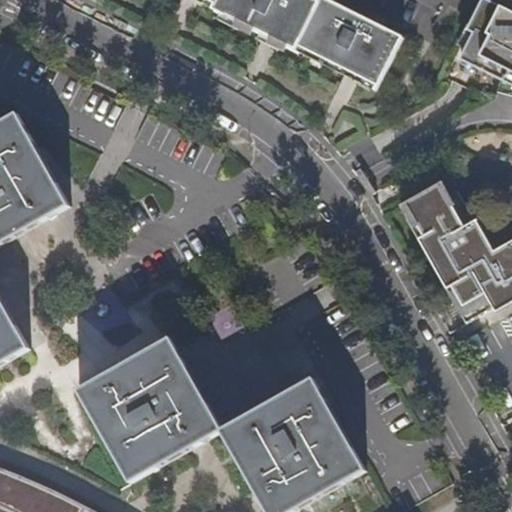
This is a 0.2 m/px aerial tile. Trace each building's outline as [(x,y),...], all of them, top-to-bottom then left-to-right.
[(202,0),(216,7),(214,13),(298,55),(301,49),(381,90),(405,41),(327,0),(324,0),(323,5),(312,0),(202,0)] [(482,0),(466,31),(472,35),(459,61),(511,86),(511,13),(485,0),(482,0)] [(0,249),(72,208),(29,132),(19,115),(0,126),(0,249)] [(511,243),(492,254),(475,223),(473,224),(455,192),(445,198),(438,185),(403,205),(422,239),(418,242),(466,326),(511,299),(511,243)] [(0,294),(0,368),(31,350),(0,294)] [(224,435),(225,431),(172,339),(79,392),(132,486),(224,435)] [(225,431),(224,435),(267,511),(299,511),(369,474),(315,380),(225,431)] [(0,511),(90,511),(81,507),(23,482),(0,472),(0,511)]
